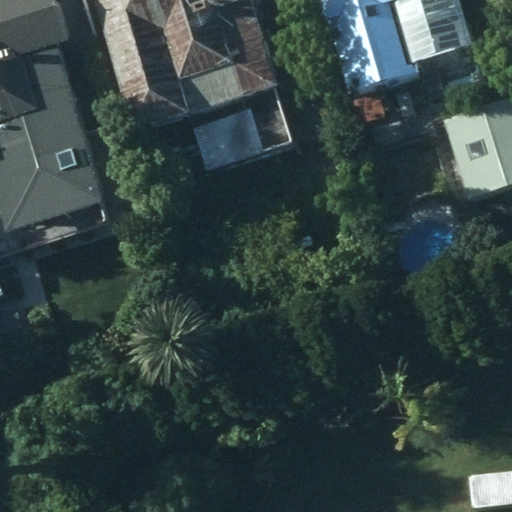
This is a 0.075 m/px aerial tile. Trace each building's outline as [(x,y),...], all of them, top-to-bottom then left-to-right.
[(0,0),(0,171),(78,143),(49,60),(68,53),(48,0),(0,0)] [(82,0),(127,145),(272,101),(244,11),(259,6),(257,0),(82,0)] [(315,0),(348,105),(421,82),(418,72),(475,54),(459,0),(315,0)] [(511,189),(511,100),(454,118),(480,200),(511,189)] [(511,511),(511,478),(471,480),(471,511),(511,511)]
